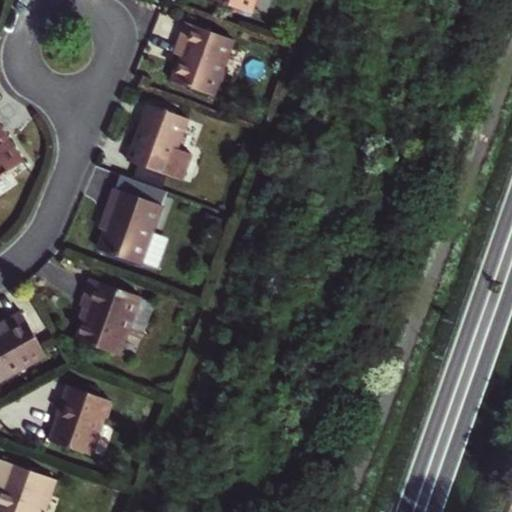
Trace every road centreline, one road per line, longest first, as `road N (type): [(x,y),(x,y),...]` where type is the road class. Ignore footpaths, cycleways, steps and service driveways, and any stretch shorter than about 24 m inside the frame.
road 1 (primary): [(511,255),(422,511)]
road 2 (residential): [(0,272),(41,230),(90,106)]
road 3 (residential): [(90,106),(38,85),(20,63),(42,0)]
